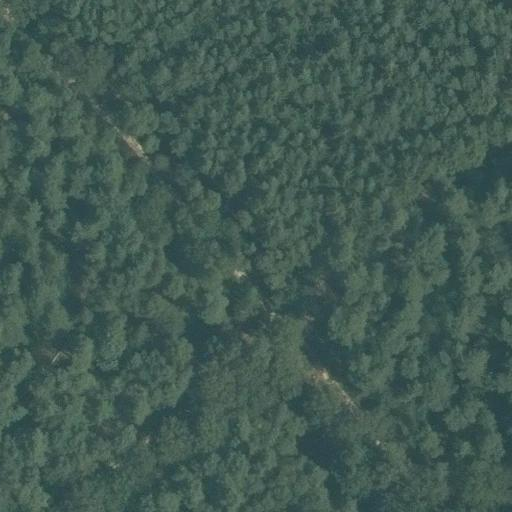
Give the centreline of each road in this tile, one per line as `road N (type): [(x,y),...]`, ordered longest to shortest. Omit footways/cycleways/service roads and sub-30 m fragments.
road 1 (track): [(0,1),(303,349),(431,511)]
road 2 (track): [(511,149),(281,277),(262,305)]
road 3 (track): [(55,511),(285,330)]
road 4 (track): [(96,111),(291,0)]
